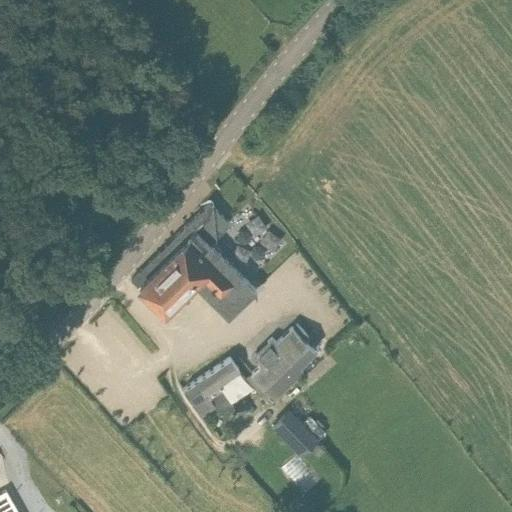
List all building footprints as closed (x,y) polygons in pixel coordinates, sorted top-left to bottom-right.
[(229,223),(223,216),(209,202),(131,279),(163,311),(192,281),(227,317),(255,289),(210,243),(229,223)] [(307,342),(311,338),(297,324),(293,328),(292,326),(276,342),(272,337),(251,357),(259,366),(251,373),(271,394),(274,397),(302,369),(299,366),(315,350),(307,342)] [(218,383),(230,375),(238,369),(229,356),(182,388),(201,415),(214,405),(220,413),(233,405),(221,388),(218,383)] [(245,379),(253,387),(265,400),(271,394),(251,373),(245,379)] [(273,424),(301,453),(315,439),(287,410),(273,424)] [(324,451),(316,443),(310,449),(318,457),(324,451)] [(0,511),(18,511),(5,490),(0,492),(0,511)]
